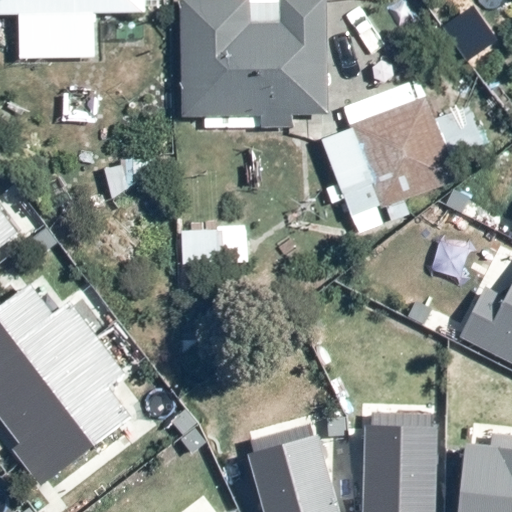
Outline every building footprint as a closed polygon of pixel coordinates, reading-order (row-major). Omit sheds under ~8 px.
[(96,10),(148,9),(147,0),(0,0),(0,10),(22,10),(23,56),(96,55),(96,10)] [(185,0),(184,114),(207,114),(206,124),(298,126),(298,114),(331,115),(332,0),(185,0)] [(473,103),(432,121),(421,95),(413,75),(344,103),(353,123),(320,136),(360,232),(462,190),(504,173),(473,103)] [(250,223),(184,225),(185,265),(251,263),(250,223)] [(0,456),(14,446),(0,427),(0,456)]
